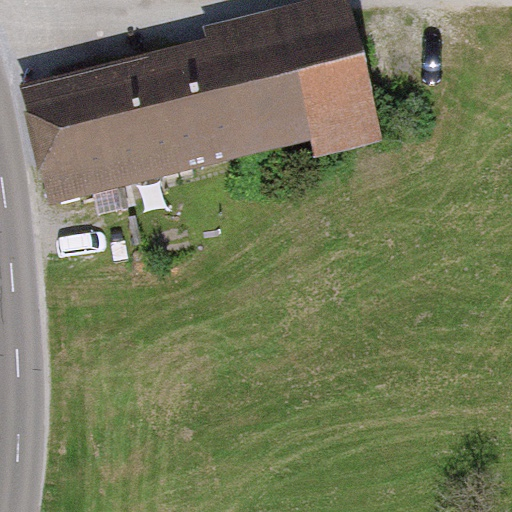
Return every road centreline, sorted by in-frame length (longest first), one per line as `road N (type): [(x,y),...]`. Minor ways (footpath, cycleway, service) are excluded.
road 1 (tertiary): [(15,511),(21,336),(0,163)]
road 2 (track): [(244,0),(0,20)]
